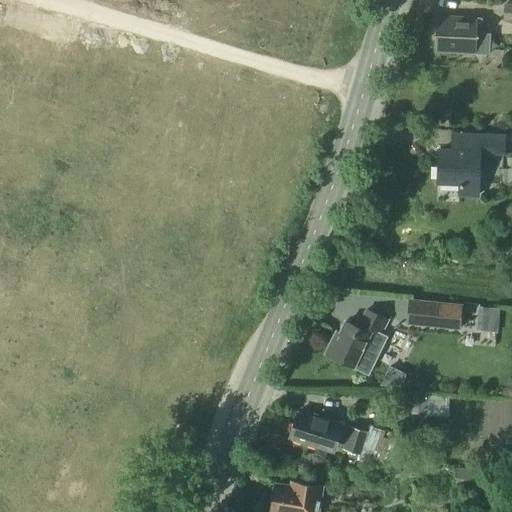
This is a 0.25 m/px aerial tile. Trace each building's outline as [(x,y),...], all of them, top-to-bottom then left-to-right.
[(0,0),(0,76),(19,0),(0,0)] [(489,35),(480,34),(481,19),(437,17),(435,52),(488,55),(489,35)] [(437,183),(459,184),(459,195),(477,196),(479,153),(503,154),(503,137),(462,136),(461,152),(438,151),(437,183)] [(462,305),(409,302),(407,325),(460,330),(462,305)] [(501,307),(480,306),(478,330),(500,331),(501,307)] [(385,338),(379,335),(387,320),(366,310),(357,328),(345,322),(339,334),(336,332),(325,354),(367,374),(385,338)] [(413,415),(427,415),(428,400),(413,399),(413,415)] [(328,420),(329,419),(315,415),(313,418),(297,412),(288,438),(319,448),(329,451),(338,423),(328,420)] [(341,449),(378,462),(394,462),(400,443),(349,427),(341,449)] [(41,511),(116,511),(120,439),(88,438),(85,502),(42,500),(41,511)] [(456,487),(480,489),(481,474),(457,473),(456,487)] [(270,511),(316,511),(320,488),(292,483),(291,488),(275,485),(270,511)]
